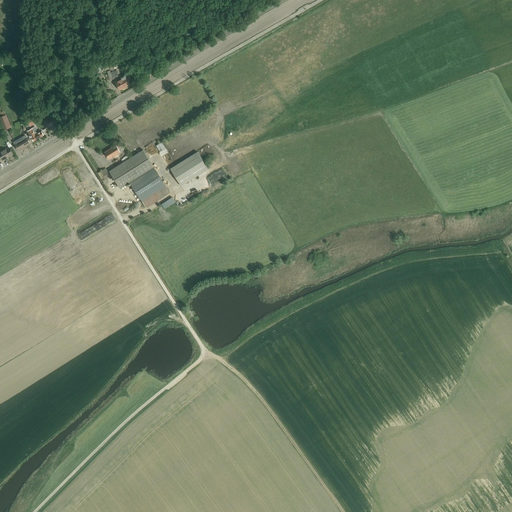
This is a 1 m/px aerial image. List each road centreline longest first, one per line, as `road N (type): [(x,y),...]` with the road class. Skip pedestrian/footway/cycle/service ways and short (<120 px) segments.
road 1 (residential): [(36,511),(204,356),(75,145)]
road 2 (unclassified): [(0,173),(286,0)]
road 3 (unclassified): [(75,145),(319,0)]
